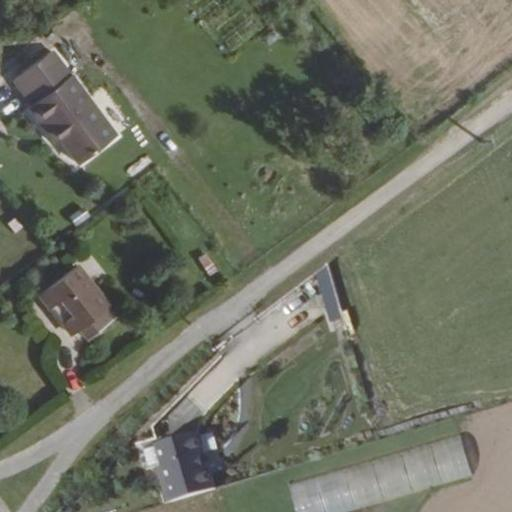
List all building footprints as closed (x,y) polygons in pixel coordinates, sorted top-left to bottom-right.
[(77,165),(114,138),(51,52),(10,81),(29,106),(25,108),(46,137),(52,132),(59,142),(77,165)] [(59,142),(52,132),(46,137),(53,146),(59,142)] [(74,327),(83,338),(111,317),(70,264),(34,290),(66,334),(74,327)] [(216,485),(202,426),(156,437),(170,496),(216,485)] [(459,436),(288,485),(294,511),(350,511),(473,478),(459,436)]
